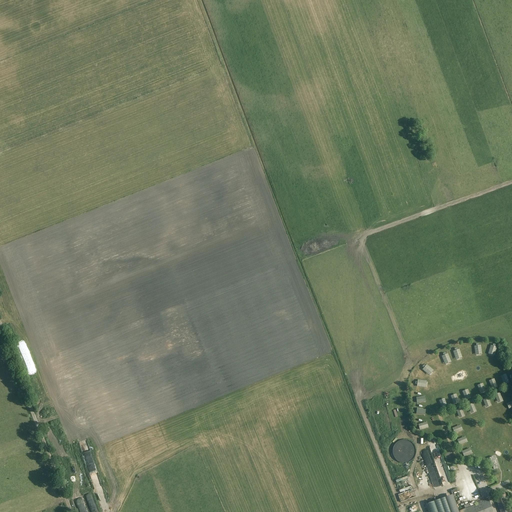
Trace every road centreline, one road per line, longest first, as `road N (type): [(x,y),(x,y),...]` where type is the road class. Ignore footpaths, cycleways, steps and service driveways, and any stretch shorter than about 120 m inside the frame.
road 1 (track): [(511,181),(362,239),(409,358),(401,379),(363,400),(399,505),(418,499)]
road 2 (track): [(71,511),(0,325)]
